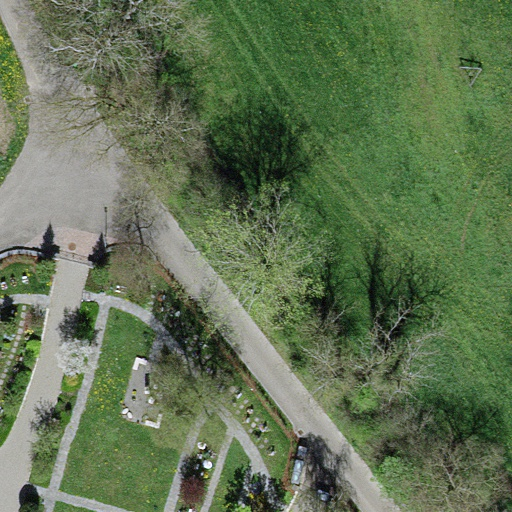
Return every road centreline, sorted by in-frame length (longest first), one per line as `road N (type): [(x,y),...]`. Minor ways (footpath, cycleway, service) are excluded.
road 1 (track): [(129,231),(375,511)]
road 2 (residential): [(0,19),(57,138),(129,231)]
